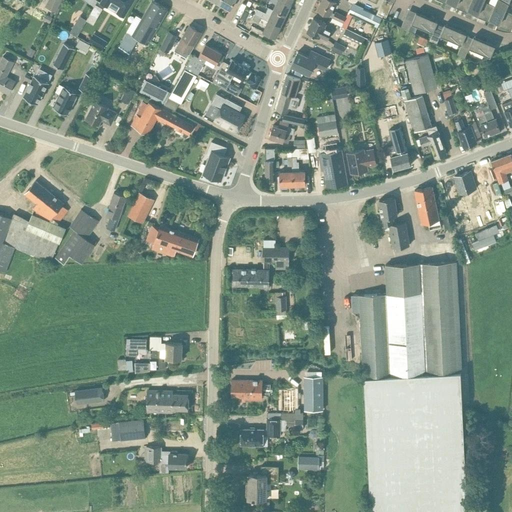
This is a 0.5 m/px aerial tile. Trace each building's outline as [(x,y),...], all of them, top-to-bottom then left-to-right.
[(47,0),(45,6),(57,12),(63,0),(47,0)] [(124,16),(133,0),(102,0),(101,2),(108,6),(111,0),(121,6),(118,12),(124,16)] [(152,0),(142,18),(137,15),(115,53),(135,65),(148,43),(168,9),(152,0)] [(220,0),(220,2),(231,9),(235,0),(220,0)] [(291,4),(283,0),(268,0),(277,4),(274,9),(286,15),(291,4)] [(334,13),(331,11),(336,1),(334,0),(321,0),(317,10),(343,22),(346,16),(335,11),(334,13)] [(472,0),(447,0),(456,4),(455,6),(468,12),(469,9),(470,7),(469,7),(472,0)] [(495,5),(483,0),(472,0),(469,7),(470,7),(469,9),(477,13),(476,15),(489,21),(490,18),(491,16),(495,5)] [(511,30),(511,27),(511,12),(505,9),(508,1),(506,0),(497,0),(495,5),(491,16),(490,18),(499,22),(498,24),(511,30)] [(352,2),(347,13),(377,27),(381,17),(363,8),(363,7),(352,2)] [(95,5),(90,13),(96,16),(100,8),(95,5)] [(254,14),(281,26),(286,15),(274,9),(268,6),(265,12),(257,8),(254,14)] [(244,9),(240,17),(246,20),(249,12),(244,9)] [(412,20),(405,17),(401,25),(409,28),(412,22),(433,31),(438,20),(416,11),(412,20)] [(281,26),(254,14),(252,19),(266,26),(264,31),(276,37),(281,26)] [(328,39),(331,31),(324,28),(326,24),(314,17),(307,32),(319,38),(321,35),(328,39)] [(445,23),(440,34),(462,43),(466,32),(445,23)] [(189,24),(177,45),(174,50),(183,55),(186,50),(190,52),(202,32),(189,24)] [(363,42),(365,38),(345,28),(343,33),(349,36),(363,42)] [(160,48),(157,53),(163,56),(165,51),(168,52),(178,35),(169,30),(160,47),(160,48)] [(439,36),(432,33),(429,38),(437,42),(439,36)] [(424,46),(428,39),(420,35),(417,42),(424,46)] [(473,35),(469,46),(490,55),(495,44),(473,35)] [(86,51),(90,43),(79,38),(75,45),(86,51)] [(99,38),(95,45),(102,49),(106,42),(99,38)] [(367,38),(358,56),(363,58),(371,40),(367,38)] [(335,41),(331,50),(341,55),(345,46),(335,41)] [(63,68),(74,47),(64,42),(53,64),(63,68)] [(215,64),(222,52),(206,43),(198,57),(193,54),(185,67),(198,74),(204,62),(213,67),(215,64)] [(423,46),(416,48),(417,54),(431,51),(430,45),(423,47),(423,46)] [(465,56),(468,48),(461,45),(457,53),(465,56)] [(311,49),(308,55),(298,51),(291,65),(309,74),(314,65),(325,70),(331,58),(311,49)] [(406,59),(415,93),(438,86),(429,53),(406,59)] [(15,80),(6,76),(14,61),(3,55),(0,61),(0,88),(8,93),(15,80)] [(156,55),(151,64),(160,68),(164,59),(156,55)] [(403,57),(395,59),(396,65),(404,63),(403,57)] [(242,64),(233,59),(230,64),(225,61),(218,72),(231,79),(234,73),(244,78),(249,69),(249,68),(250,65),(244,62),(242,64)] [(196,75),(185,69),(170,95),(181,101),(196,75)] [(48,81),(51,76),(44,72),(41,78),(34,74),(23,95),(38,103),(42,95),(44,91),(44,90),(49,81),(48,81)] [(86,91),(94,76),(86,72),(79,87),(86,91)] [(256,88),(262,77),(256,74),(250,84),(256,88)] [(276,110),(287,114),(292,97),(295,97),(301,78),(287,74),(276,110)] [(61,93),(54,106),(68,114),(79,92),(65,85),(65,86),(60,84),(57,91),(61,93)] [(511,98),(511,100),(508,102),(503,104),(511,125),(511,124),(511,86),(508,88),(511,98)] [(128,87),(121,99),(128,103),(135,90),(128,87)] [(439,130),(438,131),(436,125),(432,126),(422,94),(411,97),(408,88),(401,90),(404,100),(413,132),(427,128),(429,134),(419,137),(422,145),(430,143),(435,157),(447,153),(439,130)] [(489,105),(491,109),(497,106),(490,88),(483,91),(489,105)] [(216,93),(211,102),(221,107),(214,119),(237,131),(245,115),(237,111),(240,106),(225,98),(216,93)] [(452,96),(444,98),(448,113),(457,111),(452,96)] [(111,124),(117,112),(107,107),(108,106),(95,100),(86,117),(98,124),(101,119),(111,124)] [(157,117),(176,127),(175,129),(176,132),(180,134),(182,133),(183,131),(189,134),(194,125),(149,101),(148,103),(143,101),(131,124),(148,133),(157,117)] [(489,105),(485,106),(484,105),(483,104),(482,104),(481,104),(480,105),(479,105),(479,106),(478,106),(478,107),(478,108),(476,109),(478,115),(486,135),(501,129),(496,118),(495,119),(491,109),(489,105)] [(395,105),(372,111),(377,131),(399,126),(395,105)] [(283,113),(282,120),(304,125),(305,118),(283,113)] [(468,124),(470,126),(466,128),(462,119),(456,121),(459,130),(458,131),(465,147),(477,142),(476,137),(481,135),(475,121),(468,124)] [(336,120),(318,123),(320,135),(338,132),(336,120)] [(295,128),(288,126),(289,123),(281,121),(279,126),(274,125),(270,137),(283,141),(286,132),(293,134),(295,128)] [(308,149),(318,149),(317,127),(306,127),(307,139),(308,147),(308,149)] [(403,136),(395,138),(399,153),(391,156),(394,169),(411,164),(407,151),(403,136)] [(294,148),(298,148),(305,148),(305,147),(308,147),(307,139),(294,139),(294,147),(294,148)] [(221,179),(230,156),(224,154),(227,146),(212,140),(206,154),(209,156),(203,172),(213,176),(213,178),(217,179),(218,178),(221,179)] [(327,185),(347,182),(341,149),(338,150),(337,142),(324,144),(325,152),(319,153),(322,168),(324,168),(327,185)] [(266,180),(275,180),(274,167),(274,160),(274,147),(265,147),(266,180)] [(298,148),(294,148),(292,148),(292,150),(292,165),(292,171),(292,185),(306,184),(305,170),(299,170),(299,161),(297,161),(297,157),(298,157),(298,148)] [(364,150),(364,148),(348,151),(351,172),(353,172),(354,172),(357,172),(358,171),(368,169),(367,166),(377,164),(374,148),(364,150)] [(511,154),(511,153),(491,160),(499,183),(509,180),(506,172),(511,170),(511,154)] [(476,188),(470,170),(461,173),(460,173),(457,173),(457,175),(455,175),(461,193),(462,192),(463,194),(465,194),(466,198),(449,203),(454,221),(474,214),(469,197),(474,196),(472,189),(476,188)] [(292,185),(292,171),(280,171),(280,185),(292,185)] [(25,193),(37,202),(33,208),(36,211),(35,214),(32,213),(29,220),(23,216),(14,212),(12,217),(0,212),(0,269),(6,272),(15,247),(50,262),(59,242),(60,243),(66,227),(58,223),(59,222),(69,210),(62,204),(64,202),(48,189),(36,179),(25,193)] [(496,194),(491,196),(492,200),(502,197),(498,184),(494,185),(496,194)] [(511,185),(504,189),(507,197),(503,198),(508,209),(511,207),(511,204),(509,195),(511,194),(511,185)] [(432,186),(415,190),(422,222),(439,218),(432,186)] [(115,230),(119,218),(126,196),(114,191),(107,214),(110,215),(106,227),(115,230)] [(129,214),(143,221),(154,198),(140,192),(129,214)] [(384,230),(391,229),(394,247),(409,244),(405,221),(394,223),(393,216),(397,215),(394,197),(379,199),(384,230)] [(95,243),(87,238),(99,220),(81,208),(69,226),(74,229),(55,256),(64,262),(70,254),(82,262),(95,243)] [(161,224),(160,227),(151,224),(146,240),(155,243),(153,248),(174,255),(176,249),(193,254),(199,237),(161,224)] [(472,242),(475,249),(496,241),(493,234),(486,237),(483,230),(476,233),(479,240),(472,242)] [(290,247),(275,247),(275,239),(264,238),(264,260),(290,261),(290,247)] [(119,245),(108,241),(100,265),(110,269),(119,245)] [(467,511),(460,370),(462,370),(456,260),(386,264),(388,293),(351,295),(352,311),(360,311),(363,375),(364,375),(371,511),(467,511)] [(269,287),(270,269),(234,268),(233,285),(248,285),(248,287),(269,287)] [(282,295),(282,291),(275,291),(277,315),(281,315),(281,309),(287,309),(286,295),(282,295)] [(166,342),(161,342),(161,336),(150,335),(150,346),(151,349),(166,349),(166,357),(182,358),(182,342),(166,342)] [(146,348),(147,338),(126,337),(126,355),(137,355),(137,348),(146,348)] [(127,369),(126,360),(126,358),(117,359),(118,369),(127,369)] [(305,409),(307,409),(321,410),(322,410),(322,407),(322,376),(305,375),(305,409)] [(262,399),(263,380),(232,379),(231,396),(245,397),(245,398),(262,399)] [(102,386),(75,390),(76,404),(104,400),(102,386)] [(189,393),(173,393),(173,389),(147,389),(146,412),(173,412),(173,408),(188,409),(189,393)] [(303,427),(303,412),(267,412),(267,417),(266,429),(243,429),(242,443),(262,443),(262,435),(281,435),(281,419),(284,419),(284,426),(296,426),(296,427),(303,427)] [(119,421),(110,422),(112,440),(121,439),(121,440),(145,437),(143,418),(119,421)] [(169,453),(160,453),(161,446),(148,445),(147,460),(160,461),(160,460),(169,460),(169,466),(187,467),(187,453),(177,453),(177,450),(171,450),(171,452),(169,452),(169,453)] [(319,469),(319,455),(299,455),(299,468),(319,469)] [(262,474),(249,473),(248,498),(266,498),(266,482),(278,482),(278,466),(262,465),(262,474)]
